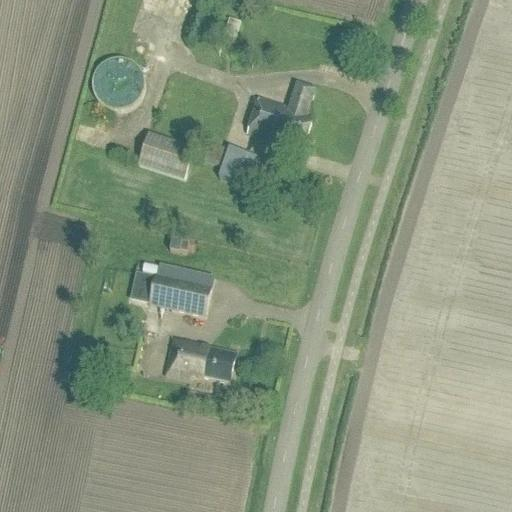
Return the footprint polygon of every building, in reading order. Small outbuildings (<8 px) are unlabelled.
[(240,148),(255,96),(185,76),(170,128),(240,148)] [(307,126),(316,96),(297,90),(289,114),(260,105),(249,140),(288,152),(288,150),(305,156),(314,128),(307,126)] [(123,135),(128,118),(104,111),(99,128),(123,135)] [(185,187),(197,153),(149,137),(138,171),(185,187)] [(220,184),(254,194),(263,163),(229,153),(229,154),(223,172),(220,184)] [(274,182),(259,177),(256,187),(272,192),(274,182)] [(190,256),(192,247),(175,242),(171,255),(181,258),(182,254),(190,256)] [(206,323),(212,292),(155,280),(149,311),(206,323)] [(230,389),(237,359),(213,354),(213,351),(176,344),(167,382),(191,387),(193,381),(230,389)]
